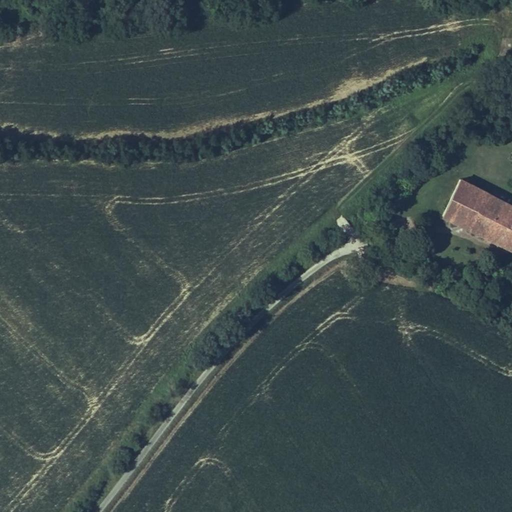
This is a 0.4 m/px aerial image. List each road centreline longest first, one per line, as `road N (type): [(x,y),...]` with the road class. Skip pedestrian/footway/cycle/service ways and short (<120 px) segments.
road 1 (unclassified): [(502,253),(450,231),(373,237),(321,261),(279,293),(100,511)]
road 2 (track): [(353,242),(337,218),(339,199),(492,61),(511,31)]
